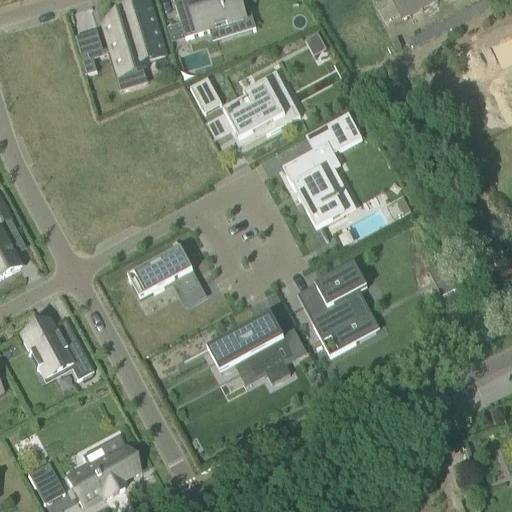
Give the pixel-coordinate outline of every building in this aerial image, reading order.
[(186,0),(187,3),(174,7),(185,42),(214,33),(244,24),(240,10),(248,7),(245,0),(186,0)] [(439,4),(436,0),(391,0),(403,22),(439,4)] [(166,61),(150,8),(122,17),(123,22),(103,28),(119,81),(145,73),(144,68),(166,61)] [(434,30),(439,37),(457,24),(452,17),(434,30)] [(511,49),(470,69),(485,102),(511,89),(511,49)] [(97,75),(93,63),(92,59),(92,58),(80,62),(85,79),(97,75)] [(246,104),(223,116),(239,145),(274,127),(277,132),(266,138),(266,139),(300,121),(276,76),(255,87),(258,92),(243,99),(246,104)] [(190,92),(204,118),(221,108),(208,83),(190,92)] [(348,118),(325,130),(338,154),(361,141),(348,118)] [(313,155),(282,171),(294,194),(297,200),(306,217),(316,235),(319,233),(321,232),(344,220),(336,205),(340,204),(338,201),(335,203),(322,180),(334,173),(340,170),(333,157),(328,147),(313,155)] [(403,202),(396,206),(403,219),(411,215),(403,202)] [(0,205),(0,227),(9,223),(0,205)] [(0,282),(20,272),(10,254),(8,249),(7,247),(0,235),(0,282)] [(181,253),(128,282),(140,304),(171,288),(175,285),(182,298),(200,289),(192,276),(181,255),(181,253)] [(312,328),(321,345),(331,340),(339,354),(355,346),(355,345),(379,333),(370,317),(356,324),(345,304),(367,292),(354,269),(314,290),(318,297),(300,307),(312,328)] [(451,283),(437,291),(442,299),(456,292),(451,283)] [(262,302),(274,323),(285,316),(273,295),(262,302)] [(258,325),(207,353),(220,377),(247,363),(256,381),(265,376),(272,389),(290,379),(283,366),(293,361),(281,339),(280,337),(270,319),(258,325)] [(28,357),(29,359),(31,358),(38,371),(36,372),(37,374),(39,373),(40,375),(41,375),(45,383),(64,373),(64,374),(85,363),(65,325),(44,336),(40,329),(20,339),(30,357),(28,357)] [(113,438),(95,451),(101,460),(119,447),(113,438)] [(138,477),(125,454),(108,464),(107,461),(66,482),(82,511),(103,500),(105,503),(124,493),(121,487),(138,477)] [(27,479),(34,491),(54,480),(48,468),(27,479)]
